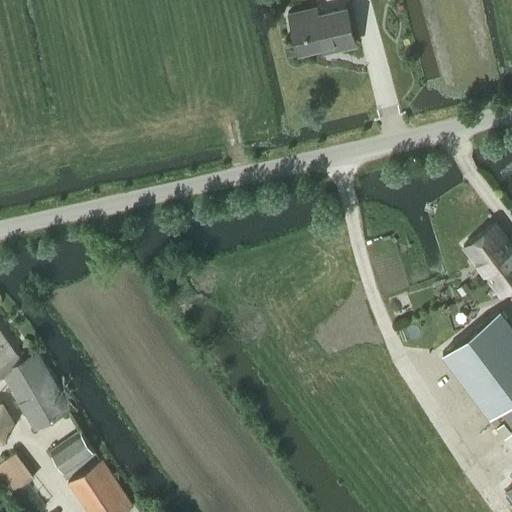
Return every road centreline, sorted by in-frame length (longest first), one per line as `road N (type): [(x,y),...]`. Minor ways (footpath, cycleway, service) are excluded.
road 1 (unclassified): [(0,231),(511,115)]
road 2 (track): [(502,511),(387,330),(336,155)]
road 3 (track): [(395,141),(356,0)]
